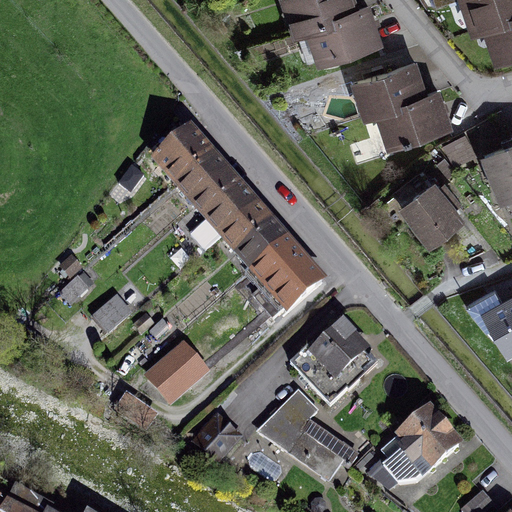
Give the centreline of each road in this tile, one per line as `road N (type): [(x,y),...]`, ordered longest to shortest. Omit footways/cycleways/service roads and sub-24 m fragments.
road 1 (residential): [(511,461),(111,0)]
road 2 (residential): [(511,98),(477,110),(397,0)]
